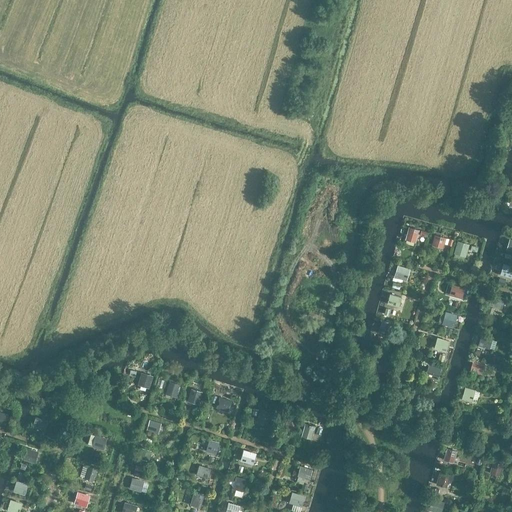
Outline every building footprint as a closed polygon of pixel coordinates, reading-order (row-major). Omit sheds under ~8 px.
[(409,225),(406,239),(417,241),(420,227),(409,225)] [(437,249),(440,239),(429,236),(426,246),(437,249)] [(458,239),(454,252),(466,256),(470,243),(458,239)] [(511,253),(511,241),(504,239),(501,250),(511,253)] [(511,276),(511,264),(504,262),(500,274),(511,276)] [(401,277),(404,267),(393,263),(390,274),(401,277)] [(462,280),(449,277),(446,289),(459,293),(462,280)] [(506,292),(491,288),(489,299),(504,303),(506,292)] [(400,306),(403,296),(391,292),(388,302),(400,306)] [(439,322),(454,326),(458,314),(443,309),(439,322)] [(378,315),(374,328),(385,331),(389,318),(378,315)] [(441,349),(444,338),(433,335),(430,345),(441,349)] [(496,347),(496,338),(480,337),(479,346),(496,347)] [(480,368),(483,357),(472,354),(469,364),(480,368)] [(427,371),(440,375),(443,366),(429,362),(427,371)] [(146,385),(149,375),(138,372),(135,382),(146,385)] [(465,385),(462,397),(478,401),(481,389),(465,385)] [(187,400),(190,390),(179,387),(176,397),(187,400)] [(191,387),(188,400),(200,403),(203,390),(191,387)] [(215,407),(229,411),(232,399),(219,395),(215,407)] [(511,414),(511,403),(504,401),(501,411),(511,414)] [(267,406),(254,402),(249,416),(263,420),(267,406)] [(32,408),(27,423),(40,427),(44,412),(32,408)] [(0,423),(5,425),(8,415),(0,412),(0,423)] [(280,413),(276,426),(287,429),(291,416),(280,413)] [(158,421),(145,418),(140,434),(153,438),(158,421)] [(302,435),(312,438),(317,425),(306,421),(302,435)] [(105,449),(108,437),(96,433),(92,445),(105,449)] [(219,442),(209,439),(205,451),(216,454),(219,442)] [(455,457),(458,446),(446,443),(443,453),(455,457)] [(36,461),(39,449),(27,446),(24,458),(36,461)] [(150,460),(153,450),(141,446),(138,456),(150,460)] [(253,454),(240,449),(235,463),(249,467),(253,454)] [(492,467),(493,459),(487,458),(485,466),(492,467)] [(501,474),(504,463),(493,460),(491,472),(501,474)] [(203,476),(206,466),(195,462),(191,473),(203,476)] [(305,482),(306,477),(311,478),(313,467),(300,464),(297,481),(305,482)] [(88,465),(84,475),(96,480),(100,469),(88,465)] [(25,475),(11,471),(7,485),(20,489),(25,475)] [(438,483),(447,486),(451,473),(442,471),(438,483)] [(124,472),(120,484),(136,489),(139,477),(124,472)] [(232,488),(244,490),(246,478),(234,476),(232,488)] [(78,489),(74,502),(87,507),(92,494),(78,489)] [(295,503),(298,493),(287,489),(284,500),(295,503)] [(187,502),(201,507),(205,494),(190,490),(187,502)] [(7,510),(14,511),(20,511),(23,502),(11,498),(7,510)] [(234,511),(238,502),(224,498),(220,511),(234,511)] [(436,511),(439,502),(428,498),(424,509),(436,511)] [(135,511),(138,504),(125,501),(123,511),(124,511),(123,511),(135,511)]
